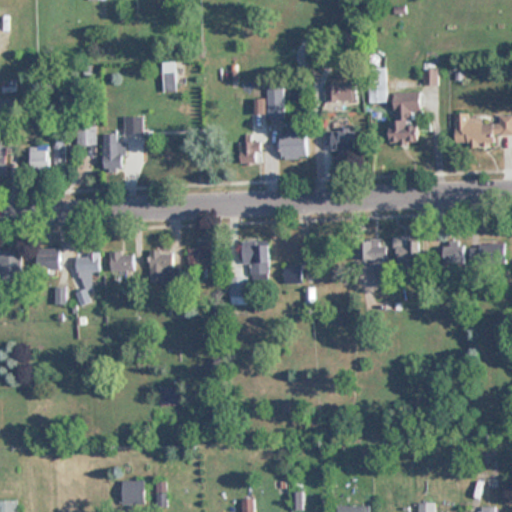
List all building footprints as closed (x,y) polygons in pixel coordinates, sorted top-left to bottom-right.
[(160,60),(161,84),(177,83),(176,59),(160,60)] [(357,82),(325,82),(325,99),(357,99),(357,82)] [(268,118),(285,118),(285,85),(268,85),(268,118)] [(387,101),(387,86),(371,86),(371,101),(387,101)] [(392,92),(394,143),(421,142),(419,91),(392,92)] [(0,115),(17,116),(17,99),(0,98),(0,115)] [(496,143),(496,135),(511,134),(511,114),(500,115),(500,123),(484,123),(483,117),(472,117),(471,113),(456,113),(457,144),(496,143)] [(126,116),(126,132),(143,132),(143,116),(126,116)] [(77,126),(77,145),(97,145),(97,126),(77,126)] [(359,130),(332,130),(332,153),(359,153),(359,130)] [(283,132),(283,157),(309,157),(309,132),(283,132)] [(104,133),(104,170),(127,170),(127,141),(121,141),(121,133),(104,133)] [(262,162),(262,141),(241,141),(241,162),(262,162)] [(55,145),(55,170),(65,170),(65,145),(55,145)] [(33,146),(33,172),(50,172),(50,146),(33,146)] [(270,274),(270,240),(243,241),(243,265),(252,264),(252,274),(270,274)] [(446,245),(446,265),(469,265),(469,245),(446,245)] [(189,271),(211,271),(211,246),(189,246),(189,271)] [(398,272),(420,272),(420,246),(398,246),(398,272)] [(38,270),(61,270),(61,248),(38,248),(38,270)] [(151,282),(175,282),(175,254),(164,254),(164,250),(151,250),(151,282)] [(22,252),(0,251),(0,282),(22,283),(22,252)] [(393,285),(390,251),(370,253),(374,287),(393,285)] [(112,271),(138,271),(138,252),(112,252),(112,271)] [(77,272),(101,272),(101,254),(77,254),(77,272)] [(303,265),(286,265),(286,284),(303,284),(303,265)] [(248,304),(248,276),(231,276),(231,304),(248,304)] [(146,481),(122,481),(122,504),(146,504),(146,481)] [(302,494),(292,494),(292,509),(302,509),(302,494)] [(0,511),(19,511),(20,501),(0,500),(0,511)] [(255,511),(255,500),(244,500),(243,511),(255,511)]
